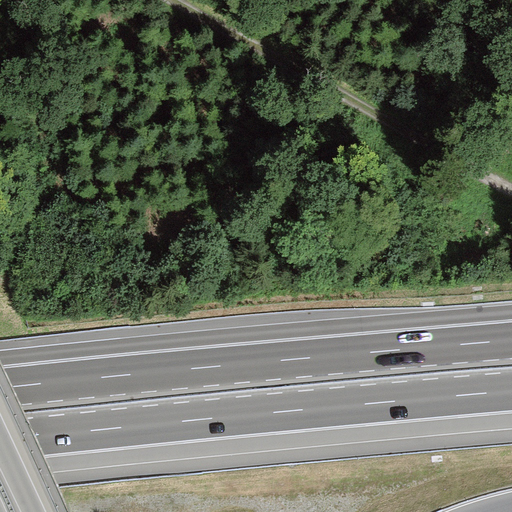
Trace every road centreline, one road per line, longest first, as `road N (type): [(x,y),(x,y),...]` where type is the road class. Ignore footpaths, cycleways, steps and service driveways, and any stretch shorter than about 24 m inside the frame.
road 1 (motorway): [(511,340),(0,388)]
road 2 (motorway): [(511,310),(0,358)]
road 3 (motorway): [(0,438),(511,391)]
road 4 (track): [(172,0),(511,190)]
